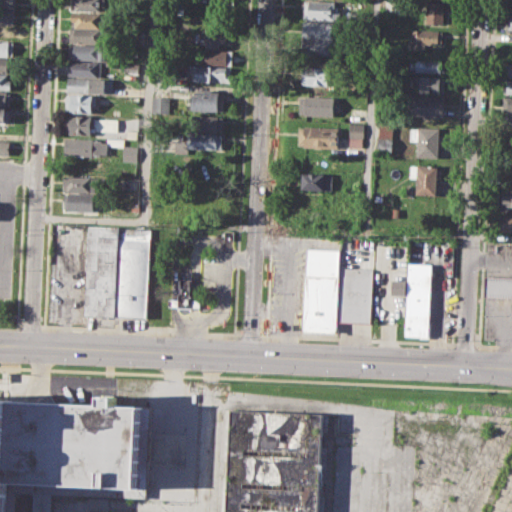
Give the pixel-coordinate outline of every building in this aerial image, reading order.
[(71,0),(104,0),(104,6),(100,6),(100,11),(71,10),(71,0)] [(305,0),(335,1),(334,10),(339,10),(339,20),(304,18),(305,0)] [(427,1),(444,2),(443,23),(426,22),(427,1)] [(0,7),(14,8),(13,23),(0,22),(0,7)] [(72,12),(101,13),(100,27),(71,25),(72,12)] [(347,13),(362,13),(362,23),(346,22),(347,13)] [(303,20),(334,22),(334,25),(339,25),(338,36),(333,36),(333,38),(302,36),(303,20)] [(0,24),(11,25),(11,34),(15,34),(14,40),(0,39),(0,24)] [(71,27),(102,29),(101,44),(70,42),(71,27)] [(413,29),(444,31),(443,44),(426,44),(426,48),(408,47),(408,36),(412,36),(413,29)] [(199,33),(236,35),(235,44),(219,43),(218,48),(204,48),(205,41),(199,40),(199,33)] [(303,38),(333,40),(332,45),(339,46),(338,56),(302,54),(303,38)] [(0,40),(13,41),(13,55),(0,54),(0,40)] [(69,44),(106,45),(106,60),(69,58),(69,44)] [(202,49),(231,51),(230,65),(201,63),(202,49)] [(0,56),(13,57),(12,73),(0,72),(0,56)] [(414,59),(446,61),(445,74),(414,72),(414,59)] [(68,61),(101,62),(101,77),(68,75),(68,61)] [(125,63),(139,64),(138,72),(124,71),(125,63)] [(191,65),(232,67),(231,82),(190,80),(191,65)] [(305,67),(335,68),(334,86),(304,84),(305,67)] [(0,73),(7,74),(7,80),(10,80),(10,89),(0,88),(0,73)] [(417,75),(445,77),(444,93),(407,91),(408,84),(416,84),(417,75)] [(68,77),(113,80),(112,94),(67,92),(68,77)] [(0,91),(7,92),(7,94),(11,94),(10,105),(0,104),(0,91)] [(192,93),(199,94),(199,91),(224,92),(223,112),(192,111),(192,93)] [(66,94),(95,95),(94,105),(91,105),(91,113),(66,112),(66,94)] [(405,95),(445,97),(444,116),(404,114),(405,95)] [(154,96),(170,97),(169,112),(153,111),(154,96)] [(301,96),(334,97),(334,115),(301,114),(301,96)] [(504,97),(511,97),(511,110),(503,110),(504,97)] [(0,106),(12,107),(11,122),(0,121),(0,106)] [(66,117),(70,118),(70,114),(94,115),(94,118),(118,119),(118,131),(91,130),(91,135),(68,134),(69,131),(65,130),(66,117)] [(193,114),(223,116),(223,132),(192,131),(193,114)] [(350,123),(365,123),(364,147),(349,147),(350,123)] [(300,125),(339,127),(338,147),(299,146),(300,125)] [(393,126),(378,125),(378,151),(392,152),(393,126)] [(408,126),(440,128),(439,157),(416,156),(417,134),(408,133),(408,126)] [(127,129),(137,130),(136,139),(126,138),(127,129)] [(192,132),(223,134),(222,149),(191,147),(192,132)] [(65,138),(101,140),(101,142),(108,143),(108,138),(122,139),(121,156),(89,154),(89,156),(64,154),(65,138)] [(0,139),(9,140),(8,155),(0,154),(0,139)] [(124,145),(137,146),(136,167),(123,166),(124,145)] [(63,160),(68,161),(68,158),(99,160),(98,176),(68,174),(68,171),(62,171),(63,160)] [(411,163),(438,165),(436,195),(415,194),(416,177),(410,177),(411,163)] [(503,167),(511,167),(511,186),(503,186),(503,167)] [(299,173),(333,174),(333,190),(298,188),(299,173)] [(64,176),(104,178),(104,188),(96,187),(95,192),(63,190),(64,176)] [(204,183),(217,183),(216,199),(222,200),(221,212),(198,210),(198,203),(184,202),(185,192),(203,193),(204,183)] [(503,189),(511,189),(511,205),(498,205),(499,197),(502,197),(503,189)] [(64,194),(68,194),(68,192),(97,193),(97,208),(92,208),(92,211),(68,210),(68,208),(63,207),(64,194)] [(497,213),(511,213),(511,231),(496,230),(497,213)] [(86,317),(148,319),(152,231),(90,228),(86,317)] [(302,332),(339,334),(339,321),(386,322),(388,292),(373,292),(374,267),(342,266),(343,249),(306,247),(302,332)] [(406,336),(430,337),(433,265),(410,264),(406,336)] [(171,307),(202,309),(202,301),(193,300),(192,273),(183,273),(179,299),(171,300),(171,307)] [(487,295),(511,296),(511,278),(487,277),(487,295)] [(391,294),(404,295),(405,281),(391,280),(391,294)] [(0,511),(16,511),(18,482),(139,488),(143,408),(0,401),(0,511)] [(230,511),(322,511),(325,415),(234,412),(230,511)]
